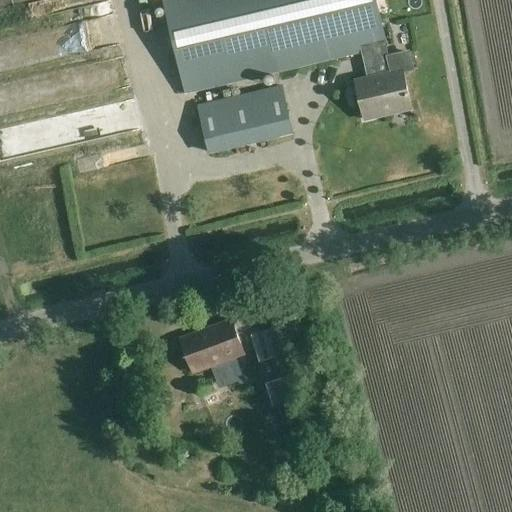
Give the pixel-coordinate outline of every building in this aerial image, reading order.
[(165,0),(186,92),(362,52),(369,80),(356,82),(365,120),(414,109),(407,75),(415,73),(410,52),(388,58),(386,48),(388,47),(377,0),(165,0)] [(199,106),(210,153),(293,133),(282,86),(199,106)] [(231,321),(180,340),(192,373),(224,362),(228,373),(246,366),(242,355),(244,355),(231,321)] [(271,328),(251,335),(260,363),(271,359),(287,354),(279,326),(271,328)] [(266,384),(274,408),(300,400),(294,375),(277,380),(266,384)] [(198,385),(205,405),(219,400),(211,379),(198,385)] [(208,453),(198,454),(199,462),(209,460),(208,453)] [(297,457),(301,473),(315,469),(311,454),(297,457)]
